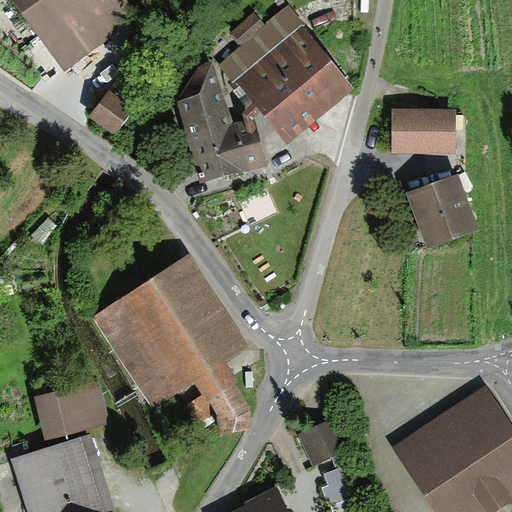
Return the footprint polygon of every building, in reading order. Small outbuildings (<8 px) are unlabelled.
[(130,0),(9,0),(64,75),(118,37),(115,32),(137,16),(128,2),(130,0)] [(287,146),(352,93),(287,10),(223,65),(287,146)] [(235,131),(214,63),(199,74),(177,108),(200,188),(266,170),(253,125),(235,131)] [(105,97),(86,121),(114,142),(133,118),(105,97)] [(456,114),(393,115),(393,155),(457,155),(456,114)] [(480,234),(459,178),(408,197),(429,253),(480,234)] [(252,349),(190,257),(97,320),(157,409),(189,388),(218,431),(252,408),(225,367),(252,349)] [(98,388),(36,406),(47,443),(109,425),(98,388)] [(499,511),(511,504),(511,433),(482,388),(390,448),(432,511),(499,511)] [(348,453),(335,419),(297,434),(311,468),(348,453)] [(13,463),(28,511),(112,511),(91,440),(13,463)] [(284,511),(277,496),(242,511),(284,511)]
